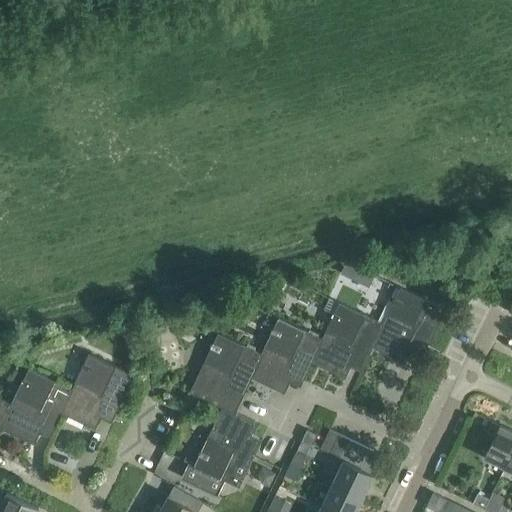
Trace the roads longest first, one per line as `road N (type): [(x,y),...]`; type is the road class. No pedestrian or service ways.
road 1 (residential): [(432,448),(312,393),(292,435)]
road 2 (residential): [(94,509),(155,398)]
road 3 (track): [(117,0),(0,35)]
